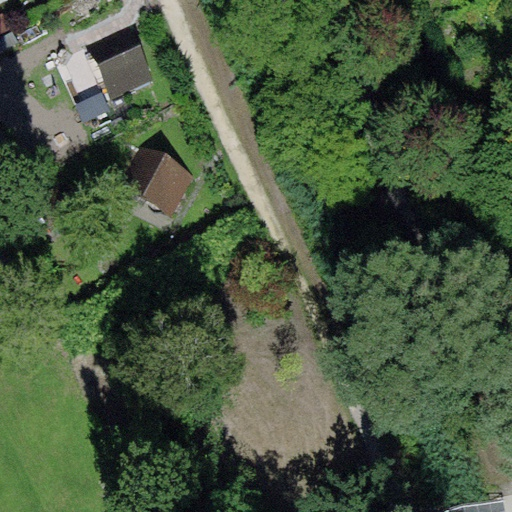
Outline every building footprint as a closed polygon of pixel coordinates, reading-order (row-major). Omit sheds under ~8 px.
[(130,27),(87,48),(113,103),(156,82),(130,27)] [(57,84),(29,99),(60,157),(88,142),(57,84)] [(142,148),(119,191),(175,221),(198,177),(142,148)] [(63,192),(40,205),(57,233),(80,220),(63,192)] [(188,283),(165,296),(184,331),(207,318),(188,283)] [(188,474),(153,495),(162,511),(166,511),(199,493),(188,474)]
